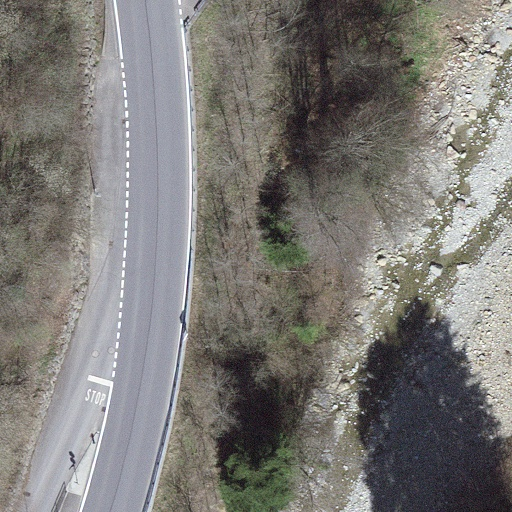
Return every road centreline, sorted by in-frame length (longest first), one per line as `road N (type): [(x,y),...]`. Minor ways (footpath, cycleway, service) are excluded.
road 1 (secondary): [(149,333),(159,133),(147,0)]
road 2 (residential): [(31,511),(96,375),(149,333)]
road 3 (secondary): [(110,511),(149,333)]
